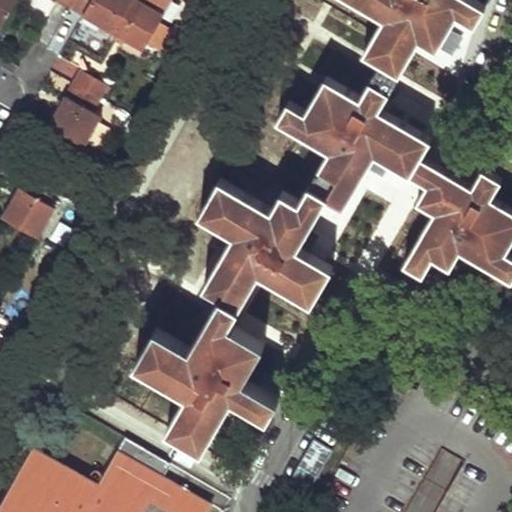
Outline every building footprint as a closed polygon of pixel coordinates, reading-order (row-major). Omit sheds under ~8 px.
[(0,0),(0,27),(15,0),(0,0)] [(131,0),(74,0),(71,6),(114,31),(131,0)] [(168,0),(131,0),(114,31),(142,47),(168,0)] [(177,0),(170,0),(162,15),(174,21),(184,3),(177,0)] [(358,0),(385,15),(365,50),(381,59),(399,70),(419,35),(436,46),(457,11),(473,21),(484,4),(477,0),(358,0)] [(399,70),(381,59),(360,95),(327,76),(307,110),(288,99),(279,117),(330,147),(310,181),(328,191),(345,201),(375,150),(410,170),(421,152),(431,135),(379,105),(399,70)] [(109,84),(81,68),(73,82),(101,97),(109,84)] [(101,97),(73,82),(49,124),(85,144),(101,116),(93,112),(101,97)] [(473,183),(421,152),(410,170),(428,180),(417,198),(435,208),(405,260),(422,270),(432,252),(449,262),(460,245),(511,276),(511,275),(511,252),(504,248),(511,234),(511,206),(490,194),(500,175),(483,166),(473,183)] [(54,188),(27,172),(1,215),(38,236),(55,205),(47,201),(54,188)] [(328,191),(310,181),(300,198),(283,189),(273,206),(221,176),(201,211),(235,231),(205,283),(223,293),(239,303),(259,269),(312,299),(332,263),(297,244),(328,191)] [(239,303),(223,293),(192,346),(157,326),(137,360),(187,389),(167,425),(203,445),(232,393),(267,413),(278,396),(242,375),(263,341),(229,321),(239,303)] [(95,479),(35,445),(0,506),(0,511),(140,511),(149,497),(161,475),(117,450),(103,476),(101,474),(101,470),(98,468),(94,469),(94,472),(96,477),(95,479)] [(179,485),(161,475),(149,497),(167,507),(179,485)] [(205,511),(210,503),(179,485),(167,507),(175,511),(205,511)]
